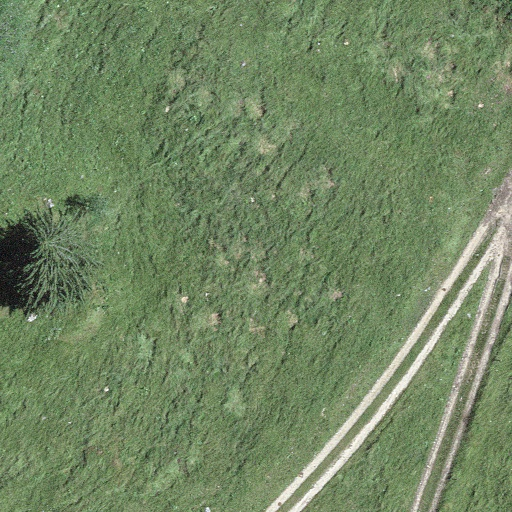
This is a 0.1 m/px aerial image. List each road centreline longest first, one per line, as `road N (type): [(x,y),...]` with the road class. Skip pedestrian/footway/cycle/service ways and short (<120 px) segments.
road 1 (track): [(511,201),(406,365),(281,511)]
road 2 (track): [(511,249),(425,511)]
